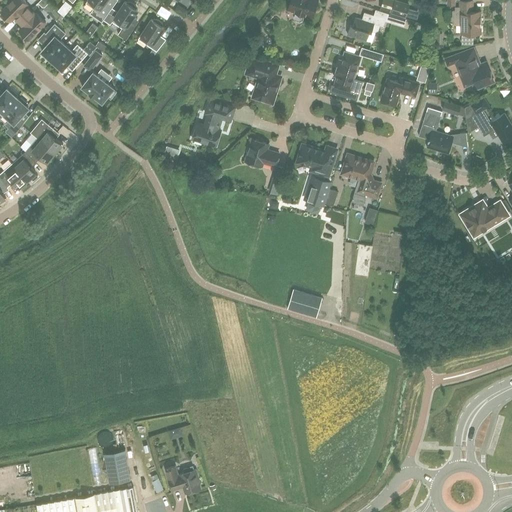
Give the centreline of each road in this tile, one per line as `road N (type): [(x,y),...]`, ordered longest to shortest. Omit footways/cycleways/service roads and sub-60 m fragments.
road 1 (residential): [(141,160),(198,281),(412,357),(429,384)]
road 2 (residential): [(0,219),(66,162),(91,123),(0,35)]
road 3 (residential): [(392,146),(402,161),(472,180),(511,162)]
road 4 (residential): [(392,146),(401,120),(304,90)]
road 5 (residential): [(392,146),(296,116),(304,90)]
